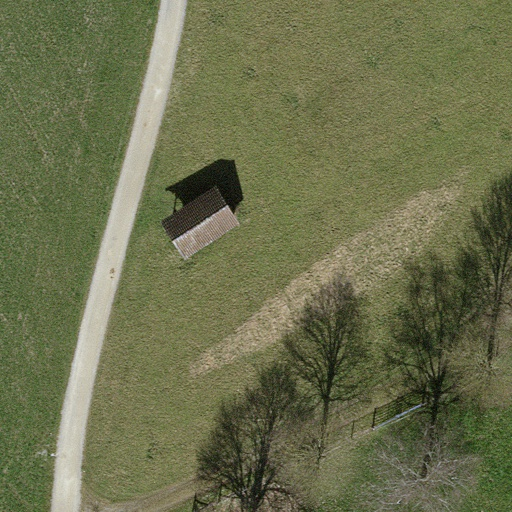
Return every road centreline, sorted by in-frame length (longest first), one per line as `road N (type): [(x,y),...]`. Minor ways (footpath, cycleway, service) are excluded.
road 1 (track): [(175,0),(78,401),(65,511)]
road 2 (track): [(511,305),(411,389),(167,511)]
